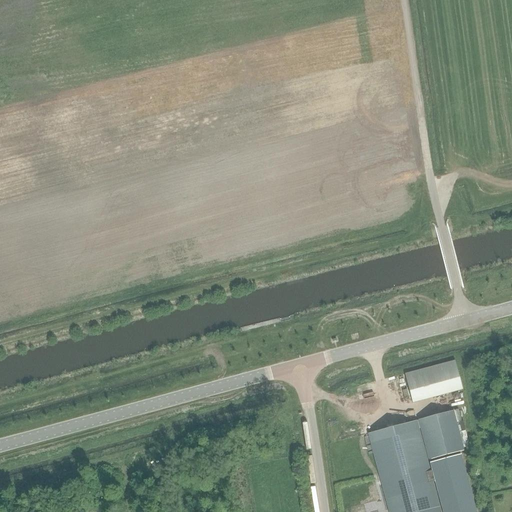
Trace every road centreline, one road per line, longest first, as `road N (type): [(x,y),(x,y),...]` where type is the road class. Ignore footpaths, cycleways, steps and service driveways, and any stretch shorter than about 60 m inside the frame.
road 1 (unclassified): [(464,322),(428,170),(404,0)]
road 2 (unclassified): [(0,446),(300,365)]
road 3 (unclassified): [(300,365),(464,322)]
road 4 (residential): [(322,511),(300,365)]
